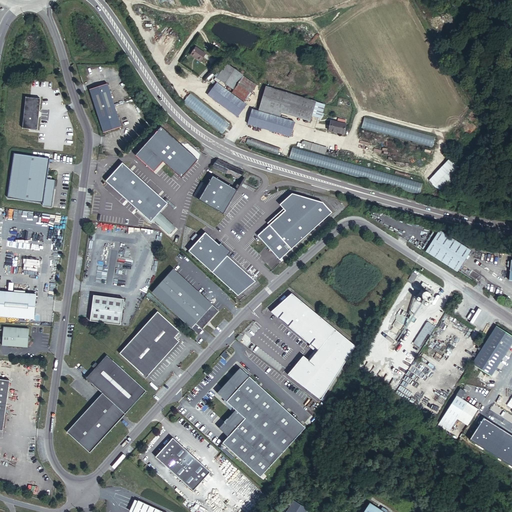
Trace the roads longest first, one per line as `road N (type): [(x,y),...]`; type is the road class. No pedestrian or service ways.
road 1 (unclassified): [(511,320),(364,225),(338,226),(239,317),(82,491)]
road 2 (unclassified): [(82,491),(55,463),(46,434),(87,133),(42,2)]
road 3 (primary): [(89,0),(161,101),(210,145),(268,169),(473,222)]
road 4 (primary): [(473,222),(206,134),(160,87),(101,0)]
road 5 (unknown): [(93,286),(131,288),(148,247),(106,233),(97,259)]
